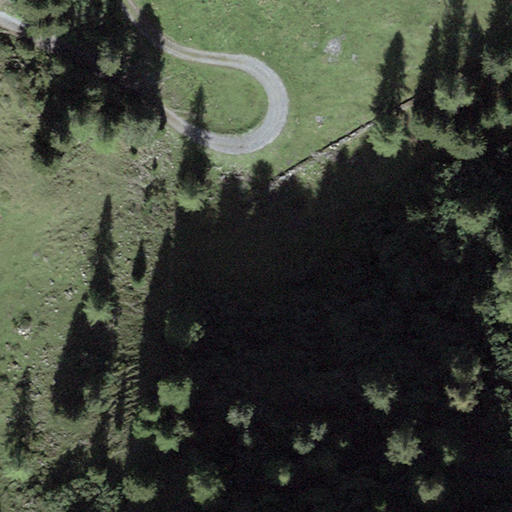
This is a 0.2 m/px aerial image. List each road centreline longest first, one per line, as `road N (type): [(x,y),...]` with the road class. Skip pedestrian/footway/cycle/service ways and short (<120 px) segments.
road 1 (track): [(128,0),(164,47),(271,85),(276,125),(257,144),(199,134),(0,17)]
road 2 (track): [(511,463),(330,463),(193,511)]
